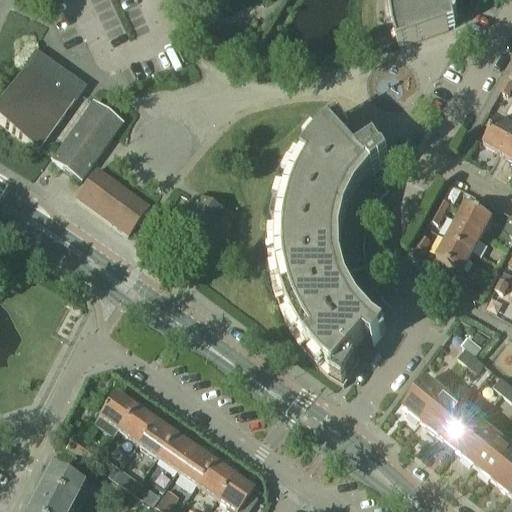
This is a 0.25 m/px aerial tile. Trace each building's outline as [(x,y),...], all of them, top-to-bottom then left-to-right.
[(397,49),(398,50),(448,33),(448,32),(443,11),(444,0),(390,0),(390,14),(393,32),(397,49)] [(0,127),(38,154),(79,97),(83,91),(35,56),(0,104),(0,127)] [(508,99),(511,91),(511,88),(505,85),(500,95),(508,99)] [(92,107),(52,163),(51,165),(79,185),(121,128),(92,107)] [(328,381),(340,388),(343,390),(359,364),(350,359),(364,342),(373,349),(384,334),(376,328),(381,322),(375,317),(370,311),(365,304),(360,298),(357,291),(354,283),(351,276),(365,272),(367,279),(370,286),(374,292),(378,298),(382,304),(387,309),(390,311),(391,310),(389,308),(384,304),(380,299),(376,294),(373,288),(370,282),(368,276),(366,270),(365,263),(364,257),(364,251),(364,244),(366,235),(368,226),(372,218),(376,209),(381,202),(387,195),(372,178),(387,168),(366,134),(354,142),(338,117),(323,126),(314,136),(305,147),(297,158),(290,169),(284,182),(274,207),(271,221),(269,234),(268,248),(269,262),(270,275),(273,289),(276,302),(281,315),(287,327),(293,339),(301,351),(309,362),(318,372),(328,381)] [(483,149),(500,158),(511,134),(511,128),(498,121),(483,149)] [(511,134),(500,158),(511,164),(511,134)] [(126,241),(127,241),(148,212),(96,174),(74,203),(126,241)] [(175,239),(189,246),(203,254),(223,218),(195,202),(175,239)] [(441,204),(435,215),(443,219),(450,209),(441,204)] [(465,208),(455,227),(482,241),(492,223),(465,208)] [(435,215),(429,225),(437,230),(443,219),(435,215)] [(455,227),(445,245),(472,259),(482,241),(455,227)] [(415,251),(418,253),(414,260),(420,263),(430,245),(422,240),(415,251)] [(435,262),(462,277),(472,259),(445,245),(435,262)] [(500,283),(494,294),(502,299),(508,288),(500,283)] [(470,343),(480,350),(485,343),(476,336),(470,343)] [(457,363),(466,371),(473,363),(474,362),(464,354),(457,363)] [(473,363),(466,371),(475,379),(483,370),(474,362),(473,363)] [(426,383),(402,412),(420,427),(444,398),(445,397),(426,383)] [(492,392),(501,400),(509,390),(500,383),(492,392)] [(511,392),(509,390),(501,400),(511,407),(511,405),(511,392)] [(444,398),(420,427),(438,441),(462,412),(445,397),(444,398)] [(114,398),(97,422),(92,429),(112,443),(117,436),(134,412),(114,398)] [(134,412),(117,436),(137,449),(153,426),(134,412)] [(462,412),(438,441),(456,456),(479,427),(480,426),(462,412)] [(153,426),(137,449),(156,463),(173,439),(153,426)] [(479,427),(456,456),(474,470),(498,441),(480,426),(479,427)] [(173,439),(156,463),(176,477),(193,453),(173,439)] [(84,467),(85,466),(89,463),(99,458),(73,440),(65,453),(84,467)] [(511,452),(498,441),(474,470),(491,485),(511,459),(511,452)] [(193,453),(176,477),(196,491),(212,467),(193,453)] [(511,459),(491,485),(509,499),(511,495),(511,459)] [(98,477),(110,485),(117,474),(105,467),(98,477)] [(212,467),(196,491),(216,504),(232,481),(212,467)] [(31,511),(30,511),(69,511),(79,492),(49,477),(36,502),(32,500),(27,510),(31,511)] [(116,488),(126,494),(132,484),(122,478),(116,488)] [(232,481),(216,504),(226,511),(250,511),(256,504),(249,499),(252,495),(232,481)] [(138,503),(150,510),(159,497),(147,489),(138,503)] [(155,511),(169,511),(173,507),(164,501),(155,511)]
